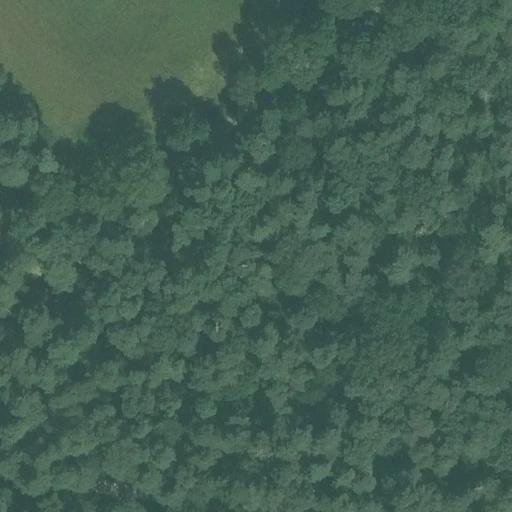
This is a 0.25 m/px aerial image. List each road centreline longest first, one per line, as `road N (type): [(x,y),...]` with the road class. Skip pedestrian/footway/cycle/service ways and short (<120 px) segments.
road 1 (unclassified): [(0,302),(400,0)]
road 2 (track): [(0,476),(266,511)]
